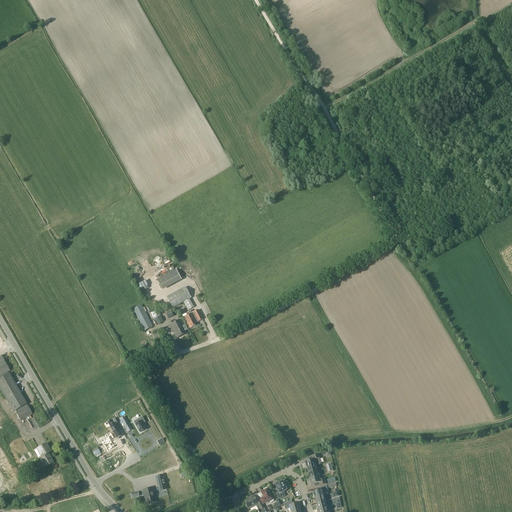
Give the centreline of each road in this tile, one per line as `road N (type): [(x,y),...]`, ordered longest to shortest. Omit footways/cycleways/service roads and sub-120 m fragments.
road 1 (track): [(198,511),(201,469),(150,381),(150,365),(222,337),(396,239),(255,0)]
road 2 (tertiary): [(120,511),(88,473),(0,320)]
road 3 (track): [(323,106),(472,23)]
road 4 (residential): [(238,511),(238,493),(285,472),(302,483),(310,511)]
